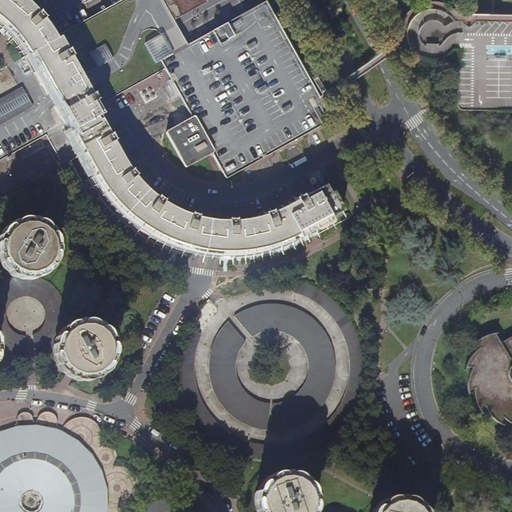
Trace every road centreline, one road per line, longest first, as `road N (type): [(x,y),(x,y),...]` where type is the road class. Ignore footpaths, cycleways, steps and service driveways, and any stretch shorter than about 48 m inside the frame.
road 1 (primary): [(511,472),(464,455),(433,421),(422,387),(427,340),(440,315),(479,285),(511,278)]
road 2 (residential): [(0,396),(57,397),(120,415),(185,467),(222,511)]
road 3 (secondary): [(378,123),(428,183),(511,247)]
road 4 (secondary): [(511,218),(442,153),(406,100)]
road 5 (secondary): [(308,0),(378,123)]
